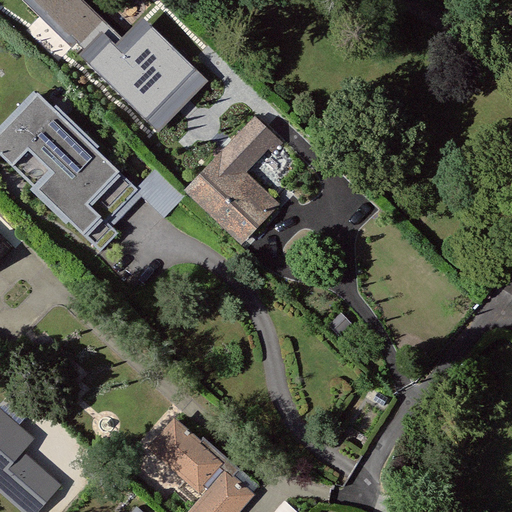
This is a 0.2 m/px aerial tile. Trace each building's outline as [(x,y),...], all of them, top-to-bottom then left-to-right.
[(156,15),(138,33),(104,0),(24,0),(118,91),(175,33),(156,15)] [(117,171),(34,91),(0,125),(0,154),(10,164),(25,148),(48,170),(31,187),(81,236),(100,217),(86,204),(117,171)] [(240,245),(279,204),(246,172),(268,149),(273,153),(283,143),(277,137),(264,125),(255,115),(183,190),(240,245)] [(264,125),(277,137),(283,130),(270,118),(264,125)] [(327,175),(335,167),(318,150),(288,181),(325,216),(347,194),(341,189),(327,175)] [(327,175),(341,189),(349,181),(335,167),(327,175)] [(183,198),(153,170),(135,189),(141,195),(165,217),(183,198)] [(383,211),(366,194),(354,206),(371,223),(383,211)] [(0,258),(11,247),(0,235),(0,258)] [(35,511),(62,483),(24,450),(35,437),(0,405),(0,490),(23,511),(35,511)] [(206,484),(225,462),(202,441),(204,439),(176,415),(148,446),(200,491),(206,484)] [(226,468),(235,476),(242,468),(206,436),(204,439),(202,441),(225,462),(206,484),(210,487),(226,468)] [(235,476),(226,468),(210,487),(188,511),(239,511),(256,494),(235,476)] [(298,511),(285,500),(274,511),(298,511)]
